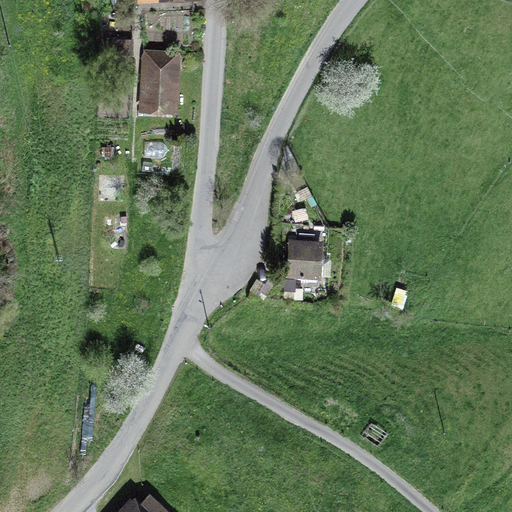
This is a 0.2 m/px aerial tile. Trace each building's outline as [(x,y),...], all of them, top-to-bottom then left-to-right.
[(132,53),(132,41),(107,41),(107,53),(132,53)] [(174,54),(148,52),(145,108),(171,109),(174,54)] [(290,243),(289,258),(319,260),(320,245),(314,245),(314,239),(298,238),(298,244),(290,243)] [(318,276),(319,260),(289,258),(288,274),(318,276)] [(166,511),(149,496),(134,511),(166,511)]
